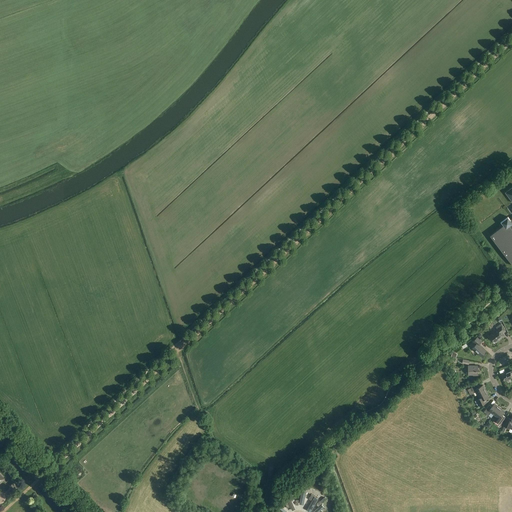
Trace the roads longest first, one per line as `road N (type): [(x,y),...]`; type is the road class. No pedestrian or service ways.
road 1 (track): [(511,39),(175,351)]
road 2 (track): [(175,351),(49,468)]
